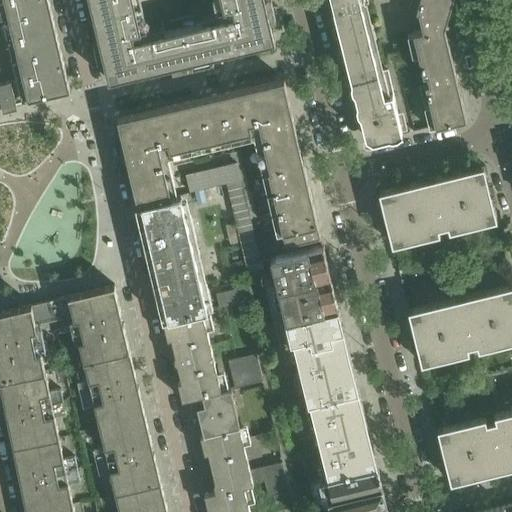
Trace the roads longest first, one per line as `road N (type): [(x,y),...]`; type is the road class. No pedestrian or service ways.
road 1 (residential): [(188,511),(70,0)]
road 2 (residential): [(430,511),(339,175)]
road 3 (residential): [(339,175),(301,0)]
road 4 (residential): [(339,175),(493,133)]
road 5 (residential): [(493,133),(469,27),(475,0)]
